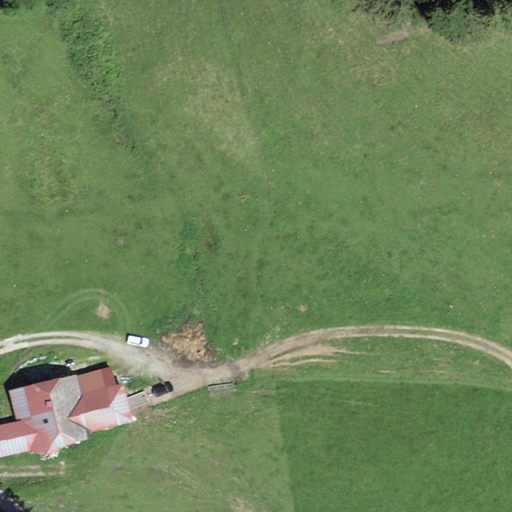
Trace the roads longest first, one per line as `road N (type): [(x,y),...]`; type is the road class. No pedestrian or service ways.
road 1 (track): [(511,360),(463,337),(360,330),(292,341),(217,373),(190,375),(156,361)]
road 2 (unclassified): [(0,347),(64,337),(156,361)]
